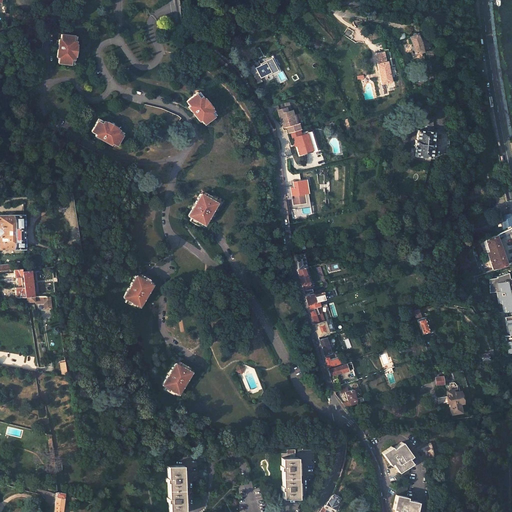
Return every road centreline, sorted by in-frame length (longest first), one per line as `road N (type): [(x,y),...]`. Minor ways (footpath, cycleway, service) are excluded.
road 1 (unclassified): [(173,0),(181,26),(236,75),(269,128),(295,278),(337,411)]
road 2 (tertiary): [(482,0),(511,185)]
